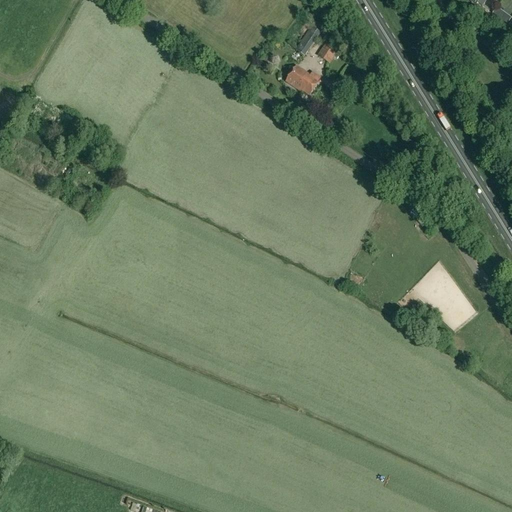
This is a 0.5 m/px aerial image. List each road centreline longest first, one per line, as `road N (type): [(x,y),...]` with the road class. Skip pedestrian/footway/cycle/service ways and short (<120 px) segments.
road 1 (unclassified): [(511,327),(455,235),(423,200),(118,0)]
road 2 (primary): [(511,240),(363,0)]
road 3 (track): [(186,45),(82,209)]
